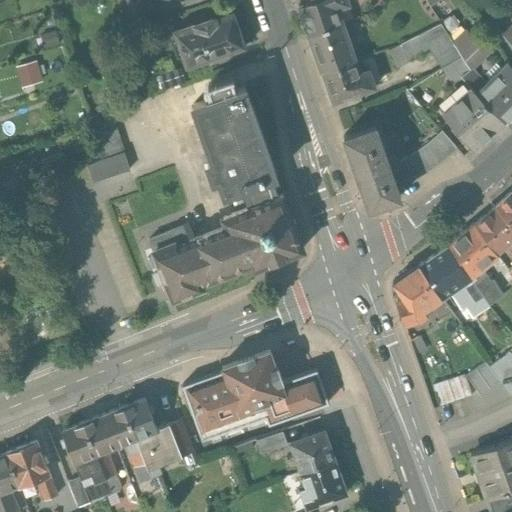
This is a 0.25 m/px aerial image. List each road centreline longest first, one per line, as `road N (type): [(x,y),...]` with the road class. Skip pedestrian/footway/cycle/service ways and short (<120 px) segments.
road 1 (tertiary): [(0,412),(352,275)]
road 2 (secondary): [(268,0),(352,275)]
road 3 (tertiary): [(352,275),(511,150)]
road 4 (secondary): [(415,451),(352,275)]
